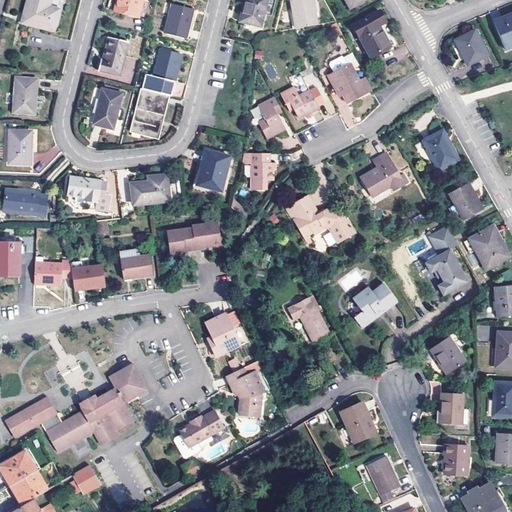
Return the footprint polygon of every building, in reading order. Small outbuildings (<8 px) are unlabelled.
[(27,0),(24,14),(55,19),(58,9),(48,6),(49,0),(27,0)] [(119,0),(116,12),(138,18),(142,0),(119,0)] [(260,27),(267,0),(244,0),(239,21),(260,27)] [(289,0),(294,29),(295,29),(306,27),(315,25),(310,0),(289,0)] [(343,0),(348,9),(364,0),(343,0)] [(186,38),(192,11),(172,6),(165,33),(186,38)] [(353,24),(360,37),(370,56),(396,41),(378,9),(355,23),(353,24)] [(22,21),(53,29),(55,19),(24,14),(22,21)] [(511,42),(511,15),(494,23),(504,46),(511,42)] [(467,65),(488,54),(474,30),(454,41),(467,65)] [(119,76),(128,42),(109,37),(103,60),(101,60),(98,70),(119,76)] [(168,88),(170,80),(174,81),(181,55),(160,50),(154,76),(155,76),(153,84),(168,88)] [(348,104),(373,89),(365,75),(358,78),(352,67),(359,63),(353,52),(346,56),(345,54),(327,64),(332,72),(328,75),(338,93),(342,92),(348,104)] [(35,113),(37,79),(16,77),(13,112),(35,113)] [(305,80),(304,81),(298,84),(294,87),(282,94),(291,112),(295,110),(300,118),(302,117),(320,107),(305,80)] [(131,130),(153,137),(157,120),(162,122),(169,95),(142,88),(131,130)] [(113,130),(122,94),(102,89),(93,125),(113,130)] [(284,116),(277,102),(260,111),(268,124),(261,127),(269,142),(285,133),(278,119),(279,118),(284,116)] [(278,119),(285,133),(287,132),(279,118),(278,119)] [(158,138),(162,122),(157,120),(153,137),(158,138)] [(440,170),(459,160),(442,129),(423,140),(440,170)] [(30,163),(31,130),(10,130),(9,163),(30,163)] [(221,190),(230,156),(206,150),(198,184),(221,190)] [(401,174),(385,151),(372,160),(378,168),(374,171),(372,169),(361,177),(374,196),(392,184),(396,189),(409,180),(404,171),(401,174)] [(269,153),(252,152),(252,191),(263,192),(263,179),(272,179),(272,168),(272,161),(269,161),(269,153)] [(155,181),(149,182),(132,183),(134,204),(169,200),(167,175),(154,176),(155,181)] [(100,181),(100,180),(70,177),(68,194),(86,196),(85,200),(97,202),(96,209),(108,211),(110,195),(104,194),(106,182),(100,181)] [(478,198),(469,182),(449,194),(455,205),(449,208),(457,221),(462,218),(464,220),(482,210),(476,199),(478,198)] [(40,192),(6,188),(3,210),(44,216),(48,196),(39,195),(40,192)] [(304,240),(309,237),(314,234),(314,236),(326,229),(325,227),(331,227),(332,230),(331,231),(339,244),(356,234),(348,221),(347,222),(341,212),(333,210),(334,213),(327,211),(319,216),(307,197),(286,208),(304,240)] [(277,218),(272,222),(276,226),(281,222),(277,218)] [(105,222),(98,223),(99,233),(106,232),(105,222)] [(185,253),(184,252),(195,250),(195,248),(205,246),(206,248),(208,248),(221,246),(217,222),(192,226),(192,228),(168,231),(172,255),(181,253),(185,253)] [(448,225),(441,229),(430,236),(440,254),(425,262),(431,272),(435,270),(438,268),(442,276),(445,281),(451,291),(468,281),(451,249),(459,245),(455,236),(448,225)] [(494,225),(471,238),(487,269),(508,257),(497,237),(500,236),(494,225)] [(0,277),(20,277),(21,242),(0,241),(0,277)] [(134,277),(153,274),(150,255),(137,257),(136,249),(119,252),(123,277),(132,275),(132,277),(134,277)] [(62,263),(35,262),(35,283),(61,284),(61,277),(73,277),(72,272),(70,261),(62,261),(62,263)] [(96,290),(106,288),(103,267),(72,272),(73,277),(75,292),(96,288),(96,290)] [(328,284),(326,279),(319,283),(322,287),(328,284)] [(444,295),(451,291),(445,281),(439,285),(444,295)] [(382,309),(384,312),(398,302),(385,284),(373,292),(369,287),(354,299),(362,311),(355,317),(362,328),(378,316),(376,314),(382,309)] [(511,284),(495,287),(498,316),(511,314),(511,284)] [(330,334),(312,299),(289,310),(295,321),(301,318),(314,342),(330,334)] [(214,341),(210,343),(215,355),(240,343),(225,312),(205,322),(211,335),(214,341)] [(498,366),(511,367),(511,332),(500,332),(498,366)] [(449,372),(467,360),(450,335),(431,348),(441,363),(441,362),(449,372)] [(236,357),(227,361),(231,369),(240,365),(236,357)] [(262,366),(259,359),(243,367),(247,374),(255,369),(262,366)] [(123,370),(112,377),(108,379),(112,386),(106,391),(107,394),(97,400),(95,397),(88,401),(81,405),(82,407),(82,408),(81,409),(83,412),(63,423),(59,426),(57,425),(53,417),(58,414),(47,397),(42,399),(6,421),(12,431),(17,428),(22,436),(40,424),(57,452),(93,432),(101,445),(118,435),(116,431),(133,420),(124,404),(147,390),(135,370),(132,365),(123,370)] [(224,376),(232,392),(237,390),(238,393),(237,394),(240,399),(238,415),(255,416),(257,395),(261,392),(265,390),(255,369),(247,374),(243,367),(224,376)] [(495,415),(511,415),(511,382),(497,382),(495,415)] [(442,424),(464,425),(465,395),(442,393),(441,411),(443,411),(442,424)] [(377,434),(363,404),(340,414),(354,445),(377,434)] [(195,422),(192,424),(180,430),(182,434),(188,446),(197,441),(224,426),(216,411),(203,418),(201,415),(193,419),(195,422)] [(63,423),(58,414),(53,417),(57,425),(59,426),(63,423)] [(16,439),(22,436),(17,428),(12,431),(16,439)] [(498,463),(511,463),(511,433),(499,433),(498,463)] [(188,446),(182,434),(176,437),(175,440),(184,456),(186,457),(200,450),(201,447),(197,441),(188,446)] [(448,475),(469,476),(471,447),(446,446),(446,456),(449,456),(448,475)] [(12,486),(38,472),(42,469),(30,449),(0,467),(12,486)] [(195,458),(182,465),(189,477),(202,470),(195,458)] [(400,489),(386,458),(367,467),(381,498),(400,489)] [(101,485),(90,466),(66,479),(69,483),(76,496),(81,493),(83,496),(95,489),(101,485)] [(22,505),(45,492),(48,490),(38,472),(12,486),(22,505)] [(493,493),(497,491),(493,483),(481,490),(480,488),(471,493),(473,495),(465,500),(471,511),(502,511),(507,509),(499,495),(496,497),(493,493)] [(48,490),(45,492),(49,498),(59,492),(57,489),(55,486),(48,490)] [(15,511),(51,511),(49,511),(48,511),(46,508),(41,510),(35,501),(15,511)]
